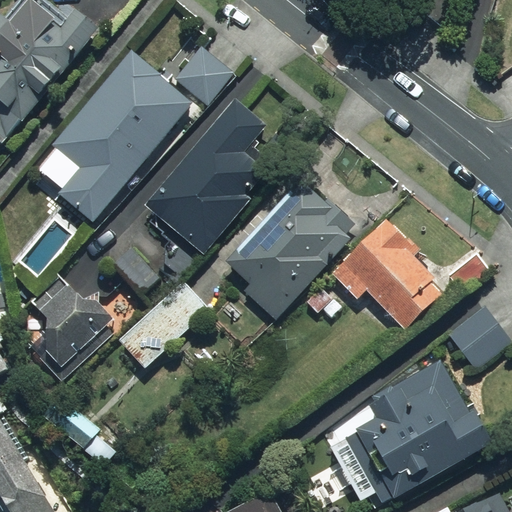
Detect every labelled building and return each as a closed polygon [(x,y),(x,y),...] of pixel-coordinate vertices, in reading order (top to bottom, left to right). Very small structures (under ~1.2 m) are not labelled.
[(0,146),(4,150),(105,27),(84,10),(75,21),(48,0),(32,0),(14,22),(1,12),(0,13),(0,146)] [(205,49),(179,79),(210,105),(235,75),(205,49)] [(55,146),(80,169),(61,191),(97,224),(201,109),(139,53),(55,146)] [(300,150),(240,99),(147,208),(207,259),(300,150)] [(246,290),(278,321),(363,233),(309,180),(229,263),(252,285),(246,290)] [(395,221),(334,277),(358,303),(370,292),(406,331),(448,292),(409,250),(416,244),(395,221)] [(136,249),(117,265),(143,294),(162,278),(136,249)] [(479,257),(451,280),(468,300),(496,276),(479,257)] [(87,300),(61,276),(32,306),(50,323),(29,345),(68,381),(117,329),(111,324),(117,318),(98,299),(87,300)] [(150,367),(210,310),(185,283),(124,340),(150,367)] [(511,339),(490,309),(451,337),(477,373),(511,347),(511,339)] [(0,511),(57,511),(0,406),(0,375),(13,368),(0,344),(0,511)] [(495,444),(446,360),(367,402),(377,420),(356,432),(397,502),(495,444)] [(64,395),(45,418),(102,466),(121,444),(64,395)] [(223,511),(220,505),(207,511),(284,511),(271,489),(230,511),(223,511)] [(509,511),(499,493),(461,511),(453,511),(450,506),(438,511),(509,511)]
